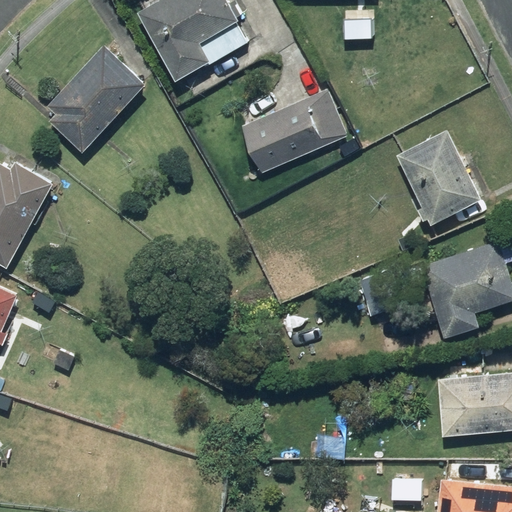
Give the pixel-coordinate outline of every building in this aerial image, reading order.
[(244,14),(235,0),(155,0),(142,8),(182,74),(216,54),(206,36),(244,14)] [(153,78),(111,39),(53,101),(62,109),(55,116),(88,147),(153,78)] [(331,85),(246,121),(267,168),(352,132),(331,85)] [(487,192),(453,125),(402,150),(436,218),(487,192)] [(0,160),(0,255),(12,262),(58,176),(20,156),(16,163),(3,156),(0,160)] [(511,267),(502,236),(428,261),(451,330),(484,319),(480,308),(511,297),(511,267)] [(396,266),(362,277),(374,313),(408,302),(396,266)] [(0,347),(24,290),(0,280),(0,347)] [(511,368),(445,374),(450,431),(511,424),(511,368)] [(511,511),(511,481),(446,475),(442,511),(511,511)]
